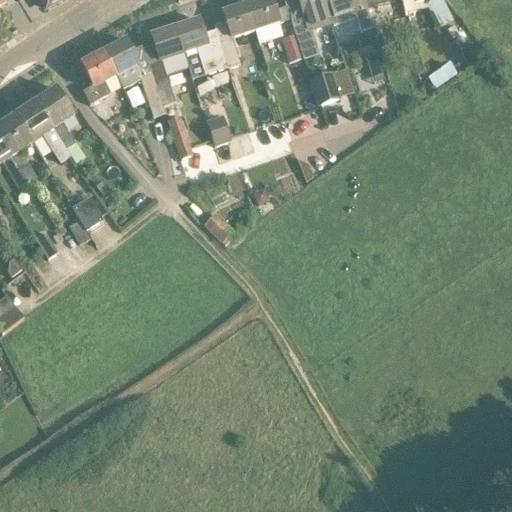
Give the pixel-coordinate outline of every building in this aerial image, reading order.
[(39,0),(46,12),(66,0),(15,0),(19,5),(27,0),(39,0)] [(290,23),(286,11),(286,12),(275,15),(270,0),(246,8),(254,34),(279,27),(290,23)] [(311,34),(331,27),(322,0),(282,0),(286,11),(287,10),(287,11),(286,11),(290,23),(298,47),(301,56),(302,56),(302,57),(317,52),(311,34)] [(322,0),(331,27),(355,19),(360,34),(372,30),(365,7),(362,0),(322,0)] [(413,0),(414,6),(422,5),(424,12),(428,11),(440,30),(453,22),(440,0),(437,0),(427,6),(425,0),(413,0)] [(219,46),(254,34),(246,8),(222,16),(226,31),(215,35),(219,46)] [(219,46),(215,35),(203,39),(198,24),(174,32),(183,59),(196,55),(204,80),(227,72),(219,46)] [(188,74),(183,59),(174,32),(150,40),(155,54),(143,59),(147,69),(156,94),(158,95),(164,112),(175,108),(165,82),(188,74)] [(147,69),(143,59),(141,51),(140,51),(140,52),(132,56),(125,44),(103,56),(115,80),(116,80),(124,94),(140,85),(153,123),(165,119),(163,112),(164,112),(158,95),(156,94),(147,69)] [(467,69),(482,61),(475,49),(461,57),(467,69)] [(300,63),(296,51),(284,55),(288,67),(300,63)] [(384,83),(373,53),(362,57),(373,87),(384,83)] [(103,87),(115,80),(103,56),(80,68),(92,90),(83,95),(90,108),(99,103),(109,97),(103,87)] [(434,92),(456,77),(449,67),(427,82),(434,92)] [(318,110),(340,102),(332,77),(310,84),(318,110)] [(52,133),(66,153),(75,146),(62,126),(73,119),(56,93),(35,106),(52,133)] [(60,168),(71,161),(66,153),(52,133),(35,106),(14,120),(32,146),(33,145),(41,140),(51,155),(60,168)] [(20,154),(32,146),(14,120),(0,128),(0,144),(11,160),(28,188),(38,182),(20,154)] [(214,151),(231,145),(223,120),(205,126),(214,151)] [(181,164),(192,160),(178,121),(167,125),(181,164)] [(19,193),(28,188),(11,160),(0,144),(0,166),(2,166),(19,193)] [(308,169),(300,173),(305,187),(313,181),(308,169)] [(269,204),(264,193),(252,198),(257,209),(269,204)] [(88,233),(103,224),(89,201),(74,211),(88,233)] [(222,247),(232,237),(215,220),(205,229),(222,247)] [(79,248),(89,242),(79,225),(69,231),(79,248)] [(47,263),(57,257),(45,237),(35,243),(47,263)] [(22,274),(14,262),(10,265),(9,278),(11,281),(22,274)] [(0,338),(1,340),(24,322),(14,310),(0,321),(0,338)]
